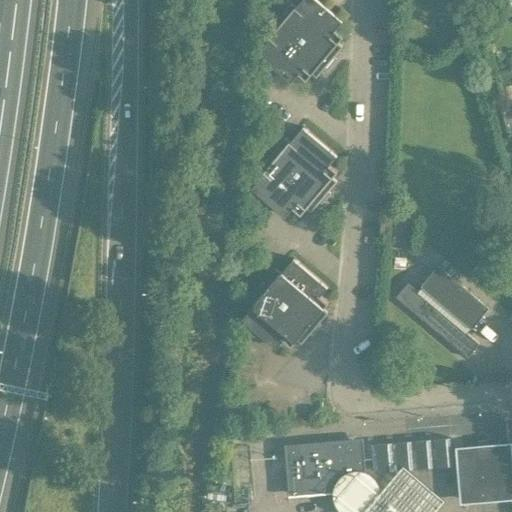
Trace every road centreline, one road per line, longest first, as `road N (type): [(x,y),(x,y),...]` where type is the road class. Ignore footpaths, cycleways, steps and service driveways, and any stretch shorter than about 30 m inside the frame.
road 1 (motorway): [(109,511),(126,0)]
road 2 (motorway): [(0,417),(70,0)]
road 3 (residential): [(368,402),(346,389),(344,356),(365,0)]
road 4 (unclassified): [(511,396),(368,402)]
